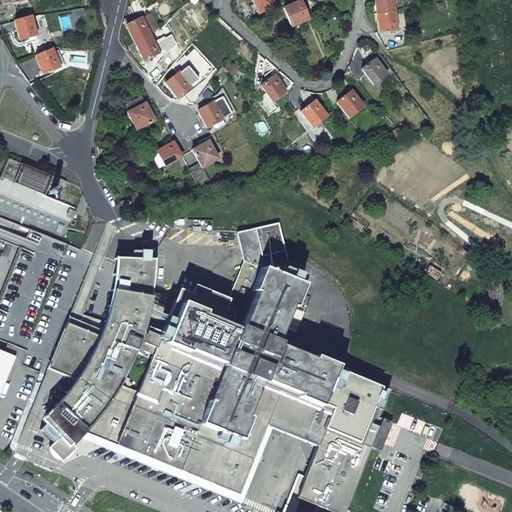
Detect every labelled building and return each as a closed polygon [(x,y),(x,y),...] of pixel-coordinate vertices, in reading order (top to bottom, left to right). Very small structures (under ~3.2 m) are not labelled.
[(274,6),(270,0),(251,0),(257,14),(274,6)] [(393,11),(391,0),(372,0),(375,14),(393,11)] [(308,20),(299,1),(282,8),(290,27),(308,20)] [(0,13),(11,11),(10,3),(2,4),(0,4),(0,13)] [(395,31),(393,11),(375,14),(377,33),(395,31)] [(157,30),(150,15),(134,22),(131,17),(124,21),(126,26),(134,44),(149,36),(152,34),(157,30)] [(30,17),(13,22),(19,40),(35,35),(30,17)] [(158,53),(149,36),(134,44),(142,61),(158,53)] [(235,45),(228,39),(221,46),(229,53),(235,45)] [(51,49),(34,57),(42,74),(59,67),(51,49)] [(386,75),(374,59),(360,70),(372,85),(386,75)] [(237,70),(226,62),(222,69),(232,77),(237,70)] [(352,77),(346,70),(344,75),(349,82),(352,77)] [(190,88),(177,73),(164,83),(176,99),(190,88)] [(284,92),(273,76),(260,86),(271,101),(284,92)] [(214,102),(208,90),(199,101),(203,108),(212,102),(214,102)] [(361,107),(350,92),(335,103),(347,118),(361,107)] [(143,104),(140,97),(126,106),(129,112),(143,104)] [(325,117),(313,101),(299,112),(311,128),(325,117)] [(222,120),(212,102),(203,108),(198,110),(197,111),(201,119),(206,128),(208,127),(222,120)] [(153,121),(144,104),(143,104),(129,112),(127,114),(135,130),(153,121)] [(408,131),(403,126),(397,130),(402,136),(408,131)] [(397,130),(396,129),(387,135),(391,141),(402,136),(397,130)] [(217,159),(207,141),(199,146),(196,148),(191,150),(198,163),(201,168),(201,167),(217,159)] [(176,149),(172,143),(155,152),(164,167),(181,157),(180,156),(176,149)] [(325,157),(319,149),(312,152),(317,160),(325,157)] [(163,166),(157,155),(150,159),(156,169),(163,166)] [(0,207),(66,235),(72,220),(75,222),(78,214),(74,213),(76,208),(44,196),(51,177),(7,159),(0,176),(0,207)] [(187,170),(197,187),(208,180),(209,180),(201,167),(201,168),(198,163),(187,170)] [(65,182),(56,178),(54,183),(63,187),(65,182)] [(191,232),(212,233),(212,220),(187,220),(187,229),(192,229),(191,232)] [(134,259),(117,259),(116,265),(87,253),(29,230),(21,249),(19,248),(0,293),(0,340),(8,344),(26,352),(21,366),(39,373),(25,407),(42,421),(58,438),(48,448),(61,462),(75,448),(70,444),(82,432),(236,495),(267,420),(273,422),(275,417),(321,435),(319,441),(324,443),(304,492),(299,490),(295,498),(330,511),(343,511),(371,447),(380,421),(377,420),(390,388),(275,342),(289,307),(292,308),(302,285),(286,279),(289,271),(278,223),(236,233),(243,261),(224,308),(219,319),(150,291),(151,282),(152,269),(154,269),(154,251),(134,251),(134,259)]
